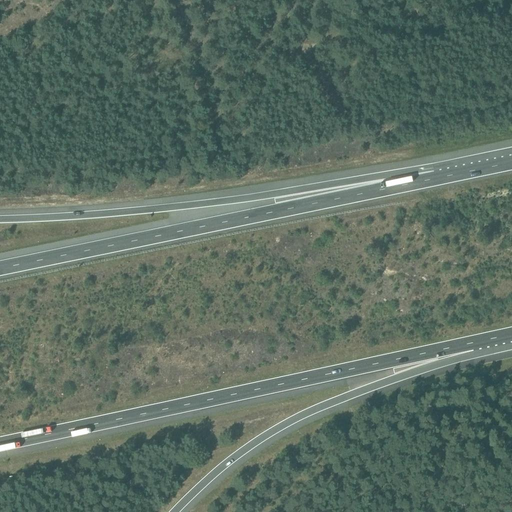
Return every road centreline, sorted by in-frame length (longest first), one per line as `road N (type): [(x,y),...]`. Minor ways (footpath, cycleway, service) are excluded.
road 1 (motorway): [(0,444),(484,341)]
road 2 (motorway): [(434,178),(0,268)]
road 3 (motorway): [(434,178),(0,219)]
road 4 (motorway): [(175,511),(225,464),(309,411),(458,359),(484,341)]
